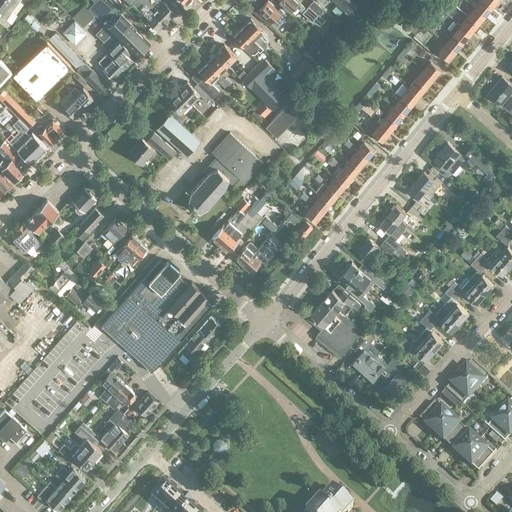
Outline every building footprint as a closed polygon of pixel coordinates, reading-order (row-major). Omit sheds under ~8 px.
[(20,0),(19,0),(0,0),(0,11),(2,13),(0,16),(0,22),(6,27),(10,22),(6,19),(20,0)] [(149,43),(106,0),(95,0),(89,7),(138,55),(149,43)] [(167,19),(173,12),(163,2),(162,2),(160,0),(125,0),(130,5),(132,2),(148,17),(146,19),(156,28),(163,22),(164,23),(167,19)] [(301,11),(304,7),(296,0),(278,0),(286,8),(291,3),(301,11)] [(313,0),(309,5),(318,14),(323,9),(313,0)] [(333,0),(358,22),(377,1),(376,0),(333,0)] [(449,0),(448,0),(441,8),(444,11),(448,7),(451,10),(456,6),(453,3),(449,0)] [(492,7),(483,0),(480,0),(478,3),(475,1),(472,5),(475,7),(474,7),(485,16),(492,7)] [(258,10),(270,21),(276,27),(288,16),(280,8),(278,10),(267,1),(258,10)] [(84,25),(95,14),(84,3),(73,15),(84,25)] [(302,13),(312,22),(321,27),(326,21),(318,14),(309,5),(302,13)] [(485,16),(474,7),(467,16),(477,25),(485,16)] [(441,8),(433,15),(436,19),(444,11),(441,8)] [(429,19),(424,24),(428,27),(433,23),(436,26),(440,22),(436,19),(433,15),(429,19)] [(477,25),(467,16),(460,25),(470,33),(477,25)] [(250,18),(241,27),(263,48),(267,44),(258,34),(262,30),(250,18)] [(75,19),(64,31),(76,43),(87,31),(75,19)] [(428,27),(424,24),(412,36),(416,39),(422,44),(428,38),(424,36),(426,34),(423,32),(428,27)] [(470,33),(460,25),(452,34),(463,42),(470,33)] [(261,46),(241,27),(233,36),(250,53),(255,53),(258,49),(260,51),(263,48),(261,46)] [(48,39),(78,69),(77,70),(84,77),(85,77),(101,93),(108,85),(85,62),(55,32),(48,39)] [(463,42),(452,34),(450,38),(445,34),(442,38),(444,40),(443,41),(445,42),(445,43),(455,51),(463,42)] [(109,50),(108,51),(114,57),(125,68),(132,61),(127,56),(131,52),(119,40),(109,50)] [(61,74),(69,66),(70,66),(46,41),(18,69),(16,71),(13,74),(36,98),(61,74)] [(327,51),(318,43),(310,50),(307,47),(301,53),(311,63),(317,57),(319,59),(327,51)] [(455,51),(445,43),(438,52),(448,60),(455,51)] [(223,44),(215,53),(227,66),(231,62),(236,57),(223,44)] [(330,44),(326,48),(330,52),(334,48),(330,44)] [(409,50),(405,46),(400,52),(405,55),(409,50)] [(400,61),(405,55),(400,52),(396,57),(400,60),(400,61)] [(98,61),(104,67),(102,68),(113,79),(125,68),(114,57),(112,59),(106,53),(98,61)] [(219,73),(227,66),(215,53),(206,62),(228,84),(229,83),(225,79),(219,73)] [(263,58),(255,66),(272,84),(279,77),(275,73),(276,71),(263,58)] [(0,84),(12,72),(0,60),(0,84)] [(422,62),(419,66),(423,69),(422,70),(433,79),(440,69),(430,61),(426,66),(422,62)] [(210,82),(215,78),(225,88),(225,87),(228,84),(206,62),(197,71),(203,77),(196,84),(211,98),(212,99),(214,96),(219,91),(210,82)] [(386,69),(390,73),(395,67),(390,64),(386,69)] [(272,84),(255,66),(247,74),(243,70),(238,76),(242,80),(242,79),(271,109),(284,96),(272,84)] [(386,69),(381,75),(386,78),(390,73),(386,69)] [(433,79),(422,70),(415,79),(426,87),(433,79)] [(75,72),(70,77),(81,88),(86,82),(75,71),(75,72)] [(511,84),(502,76),(488,93),(490,95),(488,98),(493,101),(495,99),(501,105),(502,104),(511,112),(511,111),(511,94),(511,93),(511,92),(511,84)] [(426,87),(415,79),(408,88),(418,96),(426,87)] [(187,81),(177,91),(190,103),(199,95),(206,103),(211,98),(196,84),(193,87),(187,81)] [(371,87),(375,91),(380,85),(376,82),(371,87)] [(371,87),(367,92),(371,96),(375,91),(371,87)] [(83,88),(74,96),(84,106),(92,97),(83,88)] [(418,96),(408,88),(401,97),(411,105),(418,96)] [(4,89),(0,92),(0,99),(29,128),(36,121),(4,89)] [(190,103),(177,91),(168,100),(174,106),(171,110),(181,120),(185,116),(181,112),(190,103)] [(59,102),(67,110),(73,116),(84,106),(74,96),(70,100),(65,95),(59,102)] [(411,105),(401,97),(393,105),(404,114),(411,105)] [(365,103),(361,99),(356,105),(361,108),(371,116),(375,111),(365,103)] [(262,101),(255,107),(264,116),(271,110),(262,101)] [(286,105),(265,127),(277,137),(297,116),(286,105)] [(361,108),(356,105),(352,110),(353,110),(348,116),(354,121),(358,115),(357,113),(361,108)] [(404,114),(393,105),(386,114),(396,123),(404,114)] [(255,110),(250,114),(258,122),(263,118),(255,110)] [(199,141),(191,134),(169,114),(156,129),(186,156),(199,141)] [(396,123),(386,114),(379,123),(389,132),(396,123)] [(344,118),(333,130),(337,133),(348,121),(344,118)] [(49,144),(63,130),(52,120),(43,129),(42,127),(38,130),(40,132),(39,133),(49,144)] [(389,132),(379,123),(371,132),(382,141),(389,132)] [(46,147),(30,131),(24,125),(20,129),(28,136),(15,149),(30,164),(46,147)] [(147,139),(169,158),(175,151),(153,132),(147,139)] [(187,200),(192,204),(199,211),(207,207),(225,187),(226,186),(229,187),(239,176),(245,182),(263,162),(230,132),(212,152),(218,157),(208,168),(209,171),(191,191),(187,200)] [(13,147),(5,139),(1,135),(0,135),(0,141),(2,143),(0,144),(0,153),(4,158),(5,156),(10,161),(6,165),(1,160),(0,161),(0,166),(14,180),(28,165),(21,157),(19,159),(10,150),(13,147)] [(128,152),(143,165),(145,162),(144,162),(153,152),(154,153),(156,150),(142,137),(128,152)] [(358,148),(356,151),(367,159),(374,150),(364,141),(358,148)] [(461,154),(447,142),(434,159),(447,171),(448,170),(451,173),(452,172),(453,173),(464,160),(463,159),(464,158),(460,155),(461,154)] [(327,157),(317,149),(313,154),(322,162),(327,157)] [(484,171),(489,165),(471,150),(464,158),(479,171),(481,169),(484,171)] [(354,153),(349,159),(359,168),(367,159),(356,151),(354,153)] [(349,159),(342,168),(352,177),(359,168),(349,159)] [(290,182),(297,187),(310,169),(303,164),(290,182)] [(342,168),(334,177),(345,186),(352,177),(342,168)] [(424,171),(419,176),(416,180),(433,193),(442,182),(458,196),(463,190),(440,171),(436,176),(430,171),(428,174),(424,171)] [(10,183),(3,176),(0,173),(0,184),(5,189),(10,183)] [(318,174),(316,176),(325,184),(327,182),(320,176),(318,174)] [(345,186),(334,177),(327,186),(338,194),(345,186)] [(439,198),(416,180),(408,190),(419,198),(423,194),(430,199),(435,203),(439,198)] [(338,194),(327,186),(320,195),(330,203),(338,194)] [(84,187),(72,200),(85,212),(96,199),(84,187)] [(211,238),(212,238),(210,240),(217,246),(219,244),(257,201),(251,196),(248,193),(250,190),(246,187),(231,203),(241,211),(234,218),(232,216),(224,225),(223,224),(211,238)] [(330,203),(320,195),(316,199),(312,196),(311,198),(303,192),(301,194),(312,204),(323,212),(330,203)] [(34,212),(26,220),(23,223),(35,234),(38,231),(58,211),(46,199),(34,212)] [(424,214),(428,209),(417,200),(412,205),(424,214)] [(257,201),(219,244),(231,255),(243,242),(237,237),(247,225),(251,229),(262,216),(256,210),(260,205),(256,202),(257,202),(257,201)] [(312,204),(305,213),(315,221),(323,212),(312,204)] [(396,205),(388,214),(410,233),(415,227),(409,223),(402,218),(406,213),(396,205)] [(417,217),(420,212),(412,206),(408,210),(417,217)] [(95,207),(80,223),(86,229),(79,236),(83,240),(90,232),(95,226),(94,225),(103,215),(95,207)] [(292,221),(296,217),(291,213),(287,218),(292,221)] [(410,233),(388,214),(381,224),(391,232),(380,245),(390,253),(392,251),(398,256),(397,258),(404,264),(408,259),(396,249),(401,244),(396,240),(402,233),(407,237),(410,233)] [(116,217),(100,235),(106,240),(107,238),(113,242),(127,227),(116,217)] [(267,217),(263,220),(265,222),(264,224),(273,232),(277,226),(267,217)] [(511,229),(506,224),(501,220),(496,225),(501,229),(501,230),(511,239),(511,238),(511,229)] [(306,221),(298,231),(304,235),(309,228),(312,226),(306,221)] [(448,235),(455,227),(449,222),(442,229),(448,235)] [(23,223),(16,229),(18,231),(11,237),(23,248),(30,254),(35,250),(30,245),(37,238),(35,235),(35,234),(23,223)] [(496,235),(506,244),(511,239),(501,230),(496,235)] [(132,234),(121,246),(116,252),(120,256),(118,258),(121,261),(139,241),(132,234)] [(368,260),(379,247),(369,238),(358,251),(368,260)] [(85,241),(76,250),(84,257),(93,248),(85,241)] [(147,247),(139,241),(121,261),(125,264),(132,256),(136,259),(147,247)] [(257,248),(242,265),(250,272),(261,259),(266,263),(276,252),(272,247),(271,248),(264,241),(257,248)] [(245,245),(234,258),(242,265),(257,248),(251,242),(247,247),(245,245)] [(511,249),(508,245),(500,254),(495,250),(511,265),(511,264),(511,249)] [(475,250),(471,254),(486,267),(490,263),(503,274),(511,265),(495,250),(487,258),(480,253),(477,251),(477,252),(475,250)] [(471,254),(467,259),(469,260),(468,261),(471,263),(470,264),(477,270),(470,279),(486,293),(494,284),(481,273),(486,267),(471,254)] [(97,259),(88,269),(96,275),(105,265),(97,259)] [(157,313),(185,282),(176,275),(180,271),(167,260),(164,264),(159,260),(101,325),(135,354),(144,362),(150,370),(161,362),(212,306),(206,301),(178,331),(167,321),(157,313)] [(349,263),(337,276),(347,284),(348,284),(351,286),(348,290),(366,304),(365,306),(371,311),(376,304),(364,295),(375,281),(384,288),(388,283),(363,263),(357,270),(349,263)] [(19,303),(35,287),(27,279),(25,281),(23,279),(31,271),(24,264),(8,280),(15,287),(12,290),(0,277),(0,302),(9,293),(19,303)] [(79,277),(68,267),(49,287),(61,297),(79,277)] [(109,286),(117,277),(112,272),(103,282),(109,286)] [(409,292),(418,281),(412,277),(403,288),(409,292)] [(486,293),(470,279),(462,287),(455,281),(450,286),(468,302),(472,298),(478,303),(486,293)] [(167,321),(198,286),(191,281),(188,285),(188,284),(185,282),(157,313),(167,321)] [(178,331),(206,301),(209,297),(198,286),(167,321),(178,331)] [(456,301),(460,296),(468,303),(468,302),(450,286),(445,292),(450,297),(443,305),(461,322),(469,313),(456,301)] [(67,292),(64,295),(63,296),(73,306),(78,301),(78,302),(82,297),(71,287),(67,292)] [(96,312),(106,300),(92,288),(82,300),(96,312)] [(333,289),(326,297),(345,314),(352,306),(357,309),(361,304),(344,290),(340,295),(333,289)] [(345,314),(326,297),(312,314),(315,317),(313,319),(321,329),(316,335),(341,357),(364,329),(345,314)] [(461,322),(443,305),(435,314),(430,309),(425,315),(435,324),(439,319),(453,331),(461,322)] [(220,324),(211,316),(211,315),(180,350),(189,358),(208,336),(208,337),(220,324)] [(430,329),(435,324),(425,315),(420,320),(426,326),(418,335),(436,350),(444,341),(430,329)] [(353,361),(364,370),(378,354),(367,345),(375,336),(371,332),(355,350),(360,354),(353,361)] [(436,350),(418,335),(411,343),(404,337),(399,343),(410,352),(414,347),(427,359),(436,350)] [(423,364),(410,352),(405,357),(418,369),(423,364)] [(378,354),(364,370),(374,379),(380,372),(385,376),(395,365),(401,359),(394,353),(386,362),(378,354)] [(489,377),(476,365),(472,361),(459,376),(480,394),(481,393),(478,390),(489,377)] [(405,374),(395,365),(385,376),(389,380),(386,384),(396,393),(415,372),(410,368),(405,374)] [(107,387),(103,391),(98,396),(105,401),(113,392),(113,393),(122,382),(110,371),(101,381),(107,387)] [(480,394),(459,376),(446,390),(464,406),(475,393),(478,396),(480,394)] [(134,392),(122,382),(113,393),(109,397),(117,404),(119,401),(122,404),(124,402),(126,404),(129,400),(130,402),(134,397),(134,392)] [(82,401),(90,403),(93,394),(86,391),(82,401)] [(148,391),(135,405),(146,415),(159,401),(148,391)] [(511,401),(502,412),(499,409),(498,411),(511,423),(511,401)] [(435,402),(423,416),(420,420),(435,433),(453,413),(452,412),(449,415),(435,402)] [(0,436),(3,433),(7,437),(8,435),(16,442),(27,430),(5,409),(0,413),(0,436)] [(107,423),(104,426),(107,429),(120,441),(127,433),(122,429),(130,419),(128,418),(118,409),(109,419),(106,422),(107,423)] [(511,435),(511,423),(498,411),(497,412),(500,415),(495,420),(492,417),(485,425),(487,427),(485,428),(492,434),(493,432),(505,443),(511,435)] [(453,413),(435,433),(449,446),(465,429),(452,418),(455,415),(453,413)] [(82,422),(80,424),(74,430),(85,439),(79,445),(94,459),(101,450),(94,444),(98,440),(96,439),(99,436),(82,422)] [(103,440),(101,443),(106,448),(109,445),(113,449),(120,441),(107,429),(101,437),(104,439),(103,440)] [(479,442),(465,429),(449,446),(463,459),(479,442)] [(221,437),(216,437),(213,441),(213,446),(217,449),(222,449),(226,445),(225,440),(221,437)] [(44,441),(35,449),(40,454),(48,445),(44,441)] [(486,448),(479,442),(463,459),(479,472),(497,452),(489,445),(486,448)] [(94,459),(79,445),(76,443),(70,449),(64,443),(59,448),(58,449),(76,465),(80,461),(87,467),(94,459)] [(40,454),(35,449),(28,457),(34,461),(40,454)] [(27,455),(21,462),(26,467),(32,460),(27,455)] [(29,471),(20,462),(14,469),(23,478),(29,471)] [(73,467),(69,472),(62,466),(59,470),(78,486),(85,478),(73,467)] [(78,486),(59,470),(59,469),(55,474),(62,480),(59,483),(71,494),(78,486)] [(49,480),(46,485),(65,501),(71,494),(59,483),(56,486),(49,480)] [(165,480),(150,496),(160,505),(174,489),(165,480)] [(65,501),(46,485),(37,495),(44,501),(46,499),(58,509),(65,501)] [(309,511),(348,511),(352,508),(331,488),(309,511)] [(174,489),(160,505),(167,511),(169,511),(183,497),(174,489)] [(183,497),(169,511),(185,511),(192,504),(183,497)] [(499,503),(494,498),(491,501),(496,506),(499,503)]
